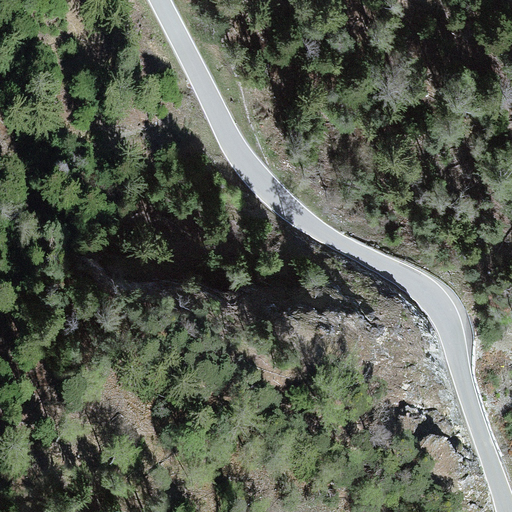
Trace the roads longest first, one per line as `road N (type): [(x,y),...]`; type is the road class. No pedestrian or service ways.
road 1 (tertiary): [(159,0),(264,186),(326,235),(421,284),(438,303),(506,511)]
road 2 (motorway): [(194,511),(0,114)]
